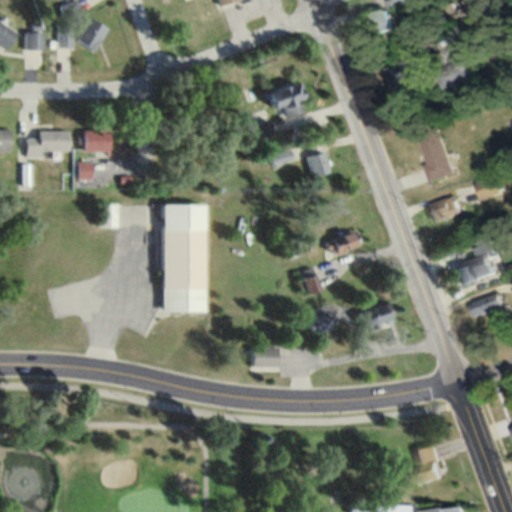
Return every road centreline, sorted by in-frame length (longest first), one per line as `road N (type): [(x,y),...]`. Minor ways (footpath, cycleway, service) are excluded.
road 1 (tertiary): [(455,380),(350,398),(275,399),(0,352)]
road 2 (secondary): [(455,380),(311,0)]
road 3 (residential): [(0,94),(88,96),(161,80),(331,0)]
road 4 (secondary): [(505,511),(455,380)]
